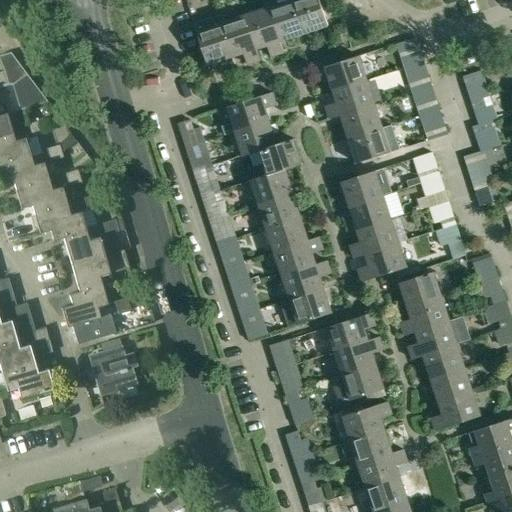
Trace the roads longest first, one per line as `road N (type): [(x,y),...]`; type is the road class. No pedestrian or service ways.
road 1 (residential): [(297,511),(274,440),(278,425),(255,356),(243,348),(160,98)]
road 2 (residential): [(112,106),(207,414)]
road 3 (residential): [(511,270),(501,237),(469,218),(447,156),(461,116),(436,42)]
road 4 (residential): [(93,449),(53,321),(0,246)]
